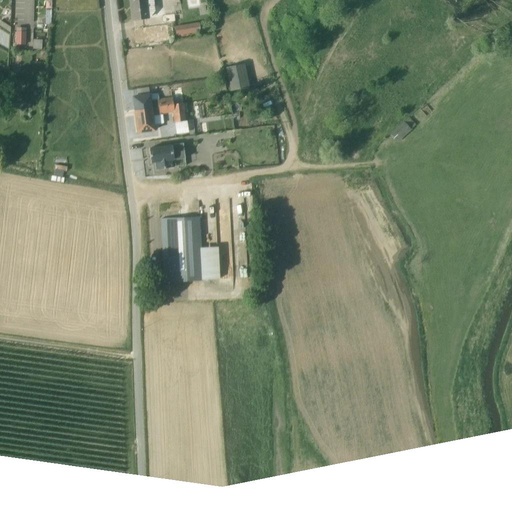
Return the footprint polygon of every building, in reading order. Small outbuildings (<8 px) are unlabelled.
[(129,0),(132,20),(148,18),(146,0),(129,0)] [(161,16),(162,25),(175,24),(173,14),(161,16)] [(0,21),(0,27),(9,33),(10,28),(0,21)] [(174,28),(175,36),(199,32),(198,24),(174,28)] [(142,29),(144,42),(168,39),(165,25),(142,29)] [(16,44),(26,44),(26,27),(16,27),(16,44)] [(248,88),(244,65),(225,68),(230,92),(248,88)] [(251,83),(255,94),(264,90),(260,79),(251,83)] [(176,135),(187,133),(187,131),(186,122),(185,122),(184,113),(187,113),(186,104),(185,104),(183,105),(181,91),(170,92),(170,98),(158,100),(157,94),(132,98),(137,133),(154,131),(154,126),(163,124),(162,116),(160,115),(172,113),(173,123),(174,123),(176,135)] [(403,120),(389,133),(397,142),(411,129),(403,120)] [(172,168),(171,161),(172,161),(170,146),(148,149),(150,164),(154,163),(156,170),(172,168)] [(198,218),(160,219),(163,283),(167,283),(168,291),(175,291),(175,290),(174,283),(202,281),(202,280),(224,279),(222,253),(217,253),(217,248),(200,249),(198,218)]
